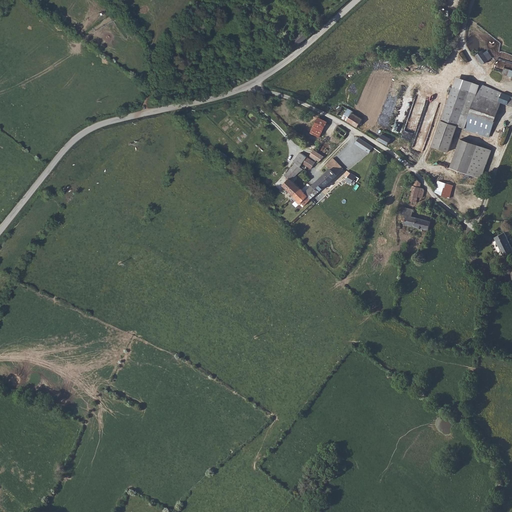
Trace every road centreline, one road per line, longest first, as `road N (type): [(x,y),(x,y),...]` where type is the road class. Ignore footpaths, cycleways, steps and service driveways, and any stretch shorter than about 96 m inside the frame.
road 1 (residential): [(503,274),(476,264),(466,225),(412,168),(325,114),(252,86)]
road 2 (unclassified): [(0,230),(85,131),(252,86)]
road 3 (unclassified): [(252,86),(356,0)]
road 4 (track): [(107,0),(149,44),(144,114)]
